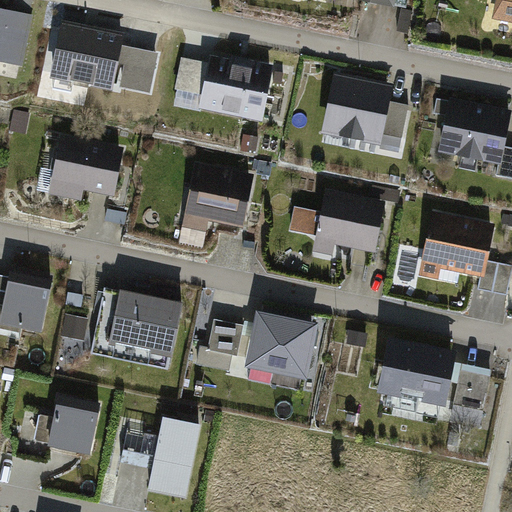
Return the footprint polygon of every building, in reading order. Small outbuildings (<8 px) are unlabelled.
[(408,0),(354,0),(406,10),(408,0)] [(34,16),(0,9),(0,63),(25,68),(34,16)] [(125,35),(63,21),(51,76),(113,90),(125,35)] [(154,90),(161,48),(131,43),(124,85),(154,90)] [(275,65),(211,53),(200,110),(264,122),(275,65)] [(393,85),(336,74),(325,136),(381,146),(393,85)] [(511,109),(450,99),(441,155),(502,165),(511,109)] [(127,145),(58,132),(47,192),(71,197),(73,187),(117,195),(127,145)] [(255,172),(197,161),(184,229),(242,240),(255,172)] [(387,203),(326,191),(314,255),(333,258),(336,247),(376,255),(387,203)] [(496,225),(432,212),(419,279),(441,283),(443,272),(484,280),(496,225)] [(498,287),(510,289),(511,276),(511,261),(501,260),(498,287)] [(51,283),(0,273),(0,299),(4,300),(1,317),(43,325),(51,283)] [(183,303),(104,287),(90,356),(169,372),(183,303)] [(320,325),(256,313),(245,370),(308,382),(320,325)] [(89,335),(90,315),(67,315),(66,335),(89,335)] [(198,362),(231,368),(235,346),(249,349),(254,322),(218,315),(213,340),(202,338),(198,362)] [(457,353),(390,340),(379,395),(485,416),(494,372),(454,365),(457,353)] [(103,398),(60,390),(51,440),(94,448),(103,398)] [(43,411),(37,437),(50,439),(55,414),(43,411)] [(202,426),(163,419),(149,495),(188,502),(202,426)]
